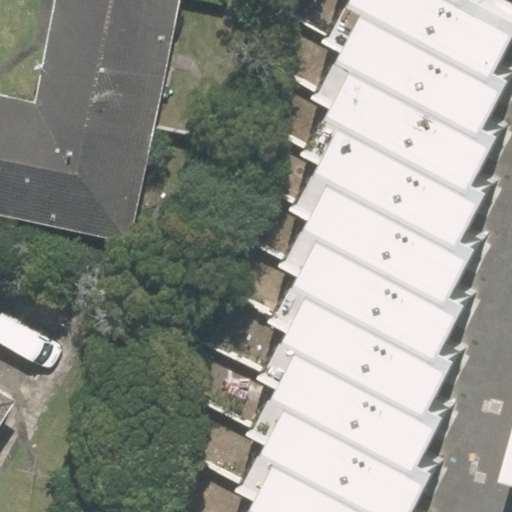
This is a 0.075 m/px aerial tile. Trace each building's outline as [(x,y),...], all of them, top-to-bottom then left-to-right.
[(65,0),(47,97),(0,87),(0,203),(145,232),(189,0),(65,0)] [(511,110),(511,109),(511,47),(420,0),(390,0),(371,38),(382,43),(511,110)] [(511,0),(420,0),(511,47),(511,0)] [(501,168),(511,146),(511,110),(382,43),(356,93),(370,100),(501,168)] [(487,224),(511,176),(511,173),(501,168),(370,100),(344,150),(359,158),(487,224)] [(348,215),(477,282),(502,233),(487,224),(359,158),(333,207),(348,215)] [(467,339),(493,289),(477,282),(348,215),(322,265),(336,272),(467,339)] [(455,396),(481,346),(467,339),(336,272),(310,321),(329,331),(455,396)] [(440,451),(466,402),(455,396),(329,331),(303,381),(315,387),(440,451)] [(0,436),(29,392),(0,372),(0,436)] [(431,510),(457,460),(440,451),(315,387),(289,436),(300,442),(431,510)] [(313,511),(435,511),(431,510),(300,442),(274,492),(290,500),(313,511)] [(313,511),(290,500),(283,511),(313,511)]
